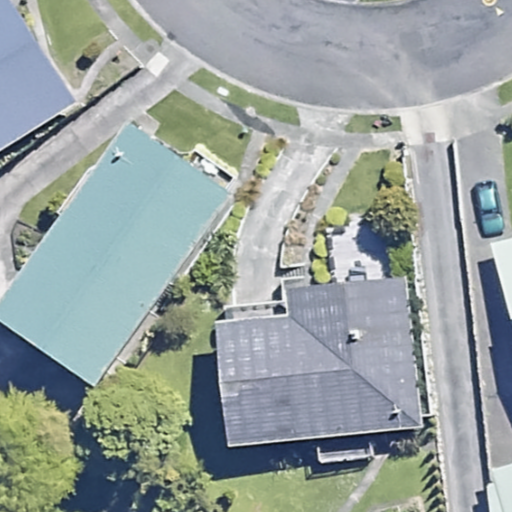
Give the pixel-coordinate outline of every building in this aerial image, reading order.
[(21,0),(0,0),(0,136),(74,97),(21,0)] [(217,198),(105,114),(0,251),(0,304),(86,370),(217,198)] [(511,234),(475,245),(511,376),(511,234)] [(391,290),(202,309),(215,438),(403,420),(391,290)] [(511,511),(511,466),(482,472),(489,511),(511,511)]
